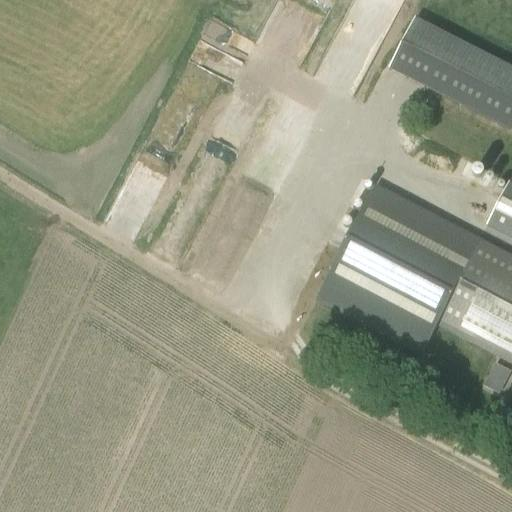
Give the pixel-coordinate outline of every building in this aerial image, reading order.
[(410,28),(388,72),(511,135),(511,68),(415,19),(415,20),(410,28)] [(232,114),(191,179),(205,188),(246,122),(232,114)] [(277,132),(238,200),(258,211),(297,143),(277,132)] [(485,227),(511,241),(511,184),(509,183),(485,227)] [(511,258),(376,187),(316,300),(421,355),(438,324),(511,362),(511,258)] [(511,370),(494,362),(480,390),(508,403),(511,394),(511,370)]
